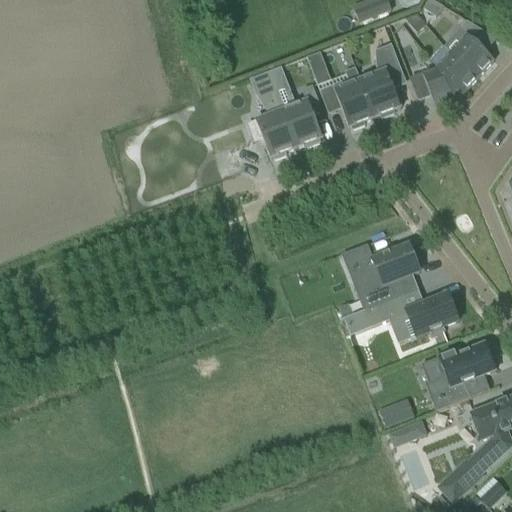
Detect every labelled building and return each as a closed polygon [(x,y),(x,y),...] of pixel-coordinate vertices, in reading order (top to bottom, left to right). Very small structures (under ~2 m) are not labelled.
[(435,21),(444,11),(429,2),(423,13),(435,21)] [(355,15),(360,27),(390,15),(385,4),(355,15)] [(426,30),(418,21),(417,20),(406,25),(412,32),(417,38),(426,30)] [(467,40),(451,57),(478,81),(493,64),(467,40)] [(400,112),(389,82),(402,77),(391,49),(375,55),(376,79),(360,85),(374,122),(380,120),(381,123),(394,118),(393,115),(400,112)] [(316,59),(306,63),(318,91),(331,86),(320,57),(316,59)] [(451,57),(437,73),(458,93),(463,98),(478,81),(451,57)] [(374,122),(360,85),(355,72),(344,76),(349,89),(334,95),(348,132),(351,131),(352,134),(364,130),(363,127),(374,122)] [(458,93),(437,73),(435,75),(422,80),(435,113),(452,107),(449,101),(452,100),(458,93)] [(322,143),(313,119),(322,116),(312,90),(302,94),(304,107),(282,115),(296,153),(306,149),(307,152),(320,147),(319,144),(322,143)] [(296,153),(282,115),(281,115),(273,93),(268,95),(270,120),(255,125),(270,163),(273,162),(274,165),(286,160),(285,157),(296,153)] [(422,272),(417,259),(413,261),(409,250),(395,256),(394,252),(375,259),(377,263),(372,265),(377,278),(368,281),(369,286),(360,290),(369,313),(368,313),(368,314),(396,303),(406,299),(400,284),(419,276),(418,273),(422,272)] [(458,325),(447,299),(402,318),(396,303),(368,314),(374,330),(389,324),(392,332),(409,326),(416,342),(429,337),(430,339),(430,340),(430,341),(445,335),(445,334),(444,334),(443,331),(458,325)] [(349,309),(339,313),(343,322),(352,318),(349,309)] [(496,368),(490,354),(487,355),(484,349),(460,359),(458,354),(438,362),(447,386),(434,391),(439,404),(432,407),(436,416),(471,402),(465,387),(495,375),(492,370),(496,368)] [(511,402),(470,419),(480,445),(490,441),(491,445),(468,467),(467,465),(439,492),(453,506),(481,480),(480,479),(511,450),(505,435),(511,432),(511,402)] [(392,408),(379,414),(386,432),(399,426),(392,408)] [(421,425),(406,431),(411,444),(426,438),(421,425)]
